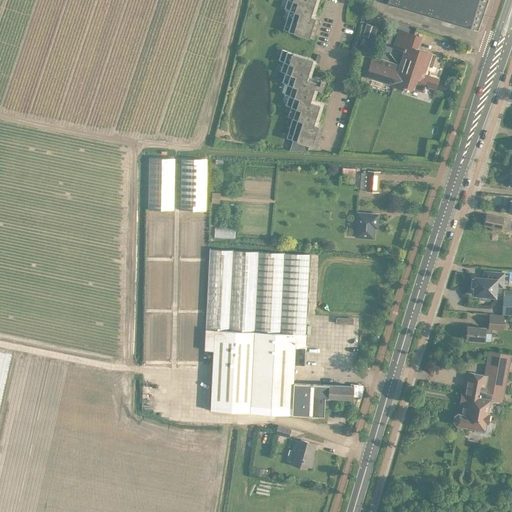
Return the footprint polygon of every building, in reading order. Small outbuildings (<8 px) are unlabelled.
[(285,0),(283,7),(288,9),(282,28),(312,38),(319,18),(309,15),(313,0),(285,0)] [(384,0),(383,3),(470,29),(478,0),(384,0)] [(365,23),(362,34),(373,38),(376,26),(365,23)] [(430,98),(431,99),(438,78),(422,73),(428,54),(416,50),(421,36),(398,29),(392,47),(403,50),(398,63),(372,55),(365,76),(391,85),(402,89),(403,85),(413,88),(421,91),(424,84),(434,88),(430,98)] [(364,39),(360,51),(366,53),(370,41),(364,39)] [(277,59),(282,60),(279,70),(284,72),(281,81),(286,83),(282,93),(287,94),(284,104),(289,106),(286,115),(291,117),(285,136),(292,139),(289,150),(306,151),(308,144),(315,146),(322,126),(312,123),(318,103),(309,100),(313,87),(321,90),(324,80),(319,79),(315,78),(314,81),(305,78),(311,58),(281,48),(278,58),(277,59)] [(356,89),(354,95),(363,98),(365,92),(356,89)] [(342,167),(341,176),(354,177),(354,168),(342,167)] [(365,190),(377,191),(379,171),(367,170),(365,190)] [(356,236),(372,237),(373,224),(376,224),(377,214),(357,212),(356,236)] [(500,228),(511,230),(511,229),(511,218),(486,213),(483,224),(500,228)] [(204,349),(213,350),(210,410),(322,415),(323,406),(326,406),(327,402),(330,402),(330,397),(352,398),(352,385),(328,384),(312,384),(312,383),(292,382),(293,363),(304,364),(309,253),(289,252),(209,248),(204,349)] [(498,283),(499,272),(487,271),(487,277),(474,276),(474,278),(472,278),(471,285),(473,285),(473,294),(480,294),(480,298),(488,299),(488,295),(494,295),(495,283),(498,283)] [(511,295),(503,295),(502,313),(511,313),(511,295)] [(503,315),(489,314),(488,327),(502,329),(503,315)] [(466,325),(465,339),(484,340),(490,341),(491,333),(485,333),(485,327),(466,325)] [(485,422),(487,422),(488,413),(486,413),(489,399),(501,401),(510,354),(488,350),(484,374),(467,371),(463,393),(460,392),(459,403),(461,403),(460,413),(457,413),(453,415),(453,420),(455,424),(483,429),(485,422)] [(289,436),(291,429),(277,425),(275,432),(289,436)] [(311,456),(315,443),(299,438),(298,440),(294,439),(291,450),(293,451),(289,463),(305,468),(306,465),(310,467),(313,457),(311,456)]
